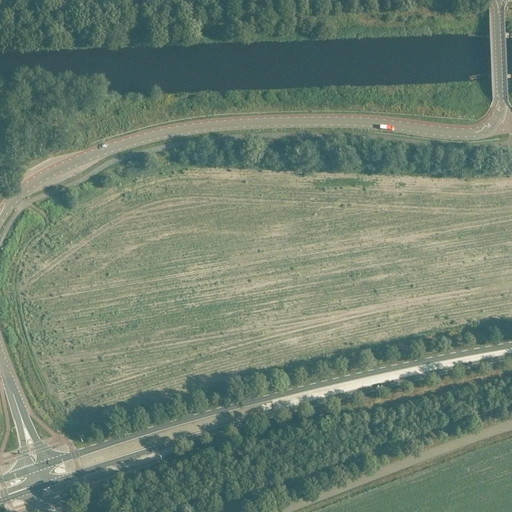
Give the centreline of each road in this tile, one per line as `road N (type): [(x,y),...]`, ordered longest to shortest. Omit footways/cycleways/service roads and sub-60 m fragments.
road 1 (tertiary): [(0,216),(38,180),(73,162),(178,130),(370,122),(474,134),(495,120)]
road 2 (secondary): [(511,345),(302,389),(44,466)]
road 3 (secondary): [(49,483),(305,404),(511,355)]
road 4 (tertiary): [(302,0),(0,16)]
road 5 (unclassified): [(511,429),(277,511)]
road 6 (tertiary): [(495,120),(494,0)]
